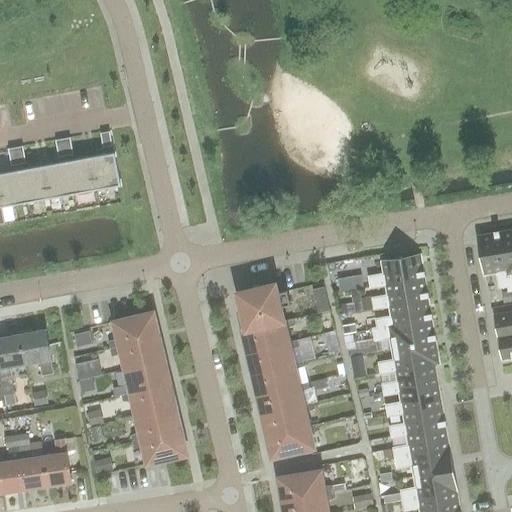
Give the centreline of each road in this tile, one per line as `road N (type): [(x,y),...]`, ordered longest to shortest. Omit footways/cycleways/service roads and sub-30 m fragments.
road 1 (residential): [(179,263),(449,212)]
road 2 (residential): [(494,469),(449,212)]
road 3 (residential): [(229,496),(179,263)]
road 4 (residential): [(0,296),(179,263)]
road 5 (residential): [(179,263),(141,110)]
road 6 (residential): [(0,137),(141,110)]
